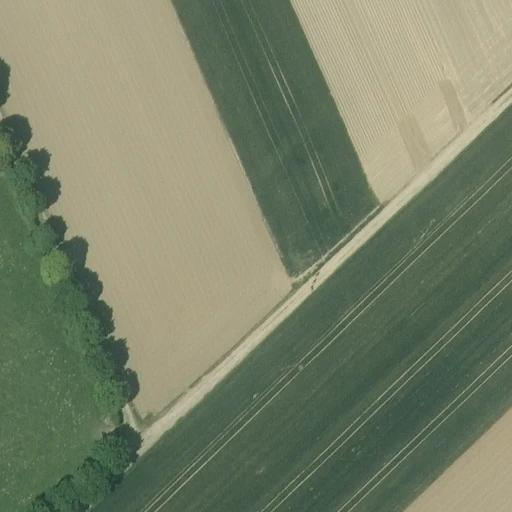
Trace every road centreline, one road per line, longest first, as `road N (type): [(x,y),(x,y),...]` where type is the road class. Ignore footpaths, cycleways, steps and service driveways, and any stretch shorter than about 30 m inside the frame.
road 1 (track): [(73,511),(181,408),(387,244),(511,124)]
road 2 (track): [(138,446),(0,124)]
